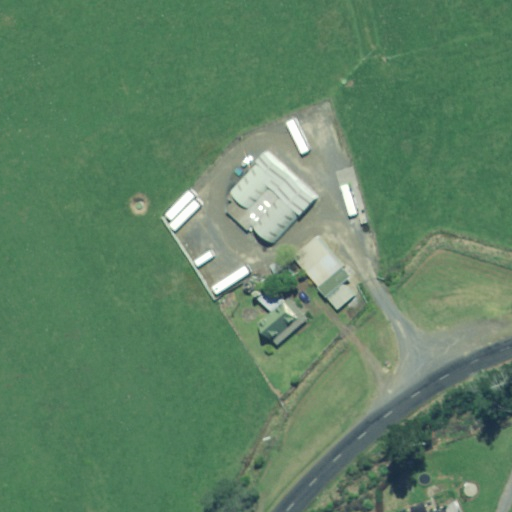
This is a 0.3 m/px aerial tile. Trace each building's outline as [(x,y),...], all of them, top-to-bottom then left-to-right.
[(259,225),(279,244),(307,214),(323,197),(292,168),(272,149),(262,160),(234,190),(241,197),(231,208),(245,222),(254,230),(259,225)] [(343,271),(347,267),(323,238),(300,257),(325,286),(343,271)] [(294,261),(276,265),(281,285),(299,280),(294,261)] [(363,295),(343,271),(325,286),(345,310),(363,295)] [(264,296),(277,311),(263,323),(282,346),(315,319),(295,296),(290,300),(277,284),(264,296)]
